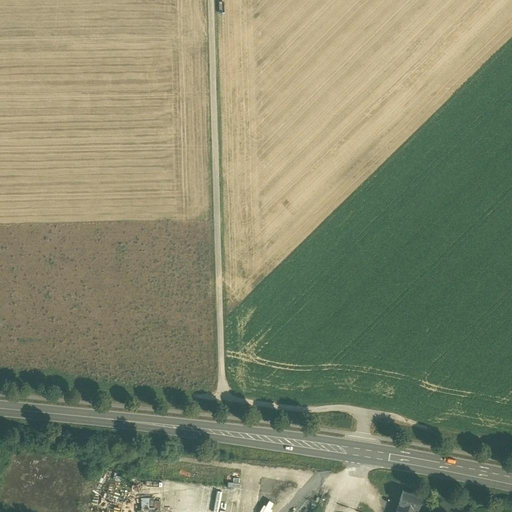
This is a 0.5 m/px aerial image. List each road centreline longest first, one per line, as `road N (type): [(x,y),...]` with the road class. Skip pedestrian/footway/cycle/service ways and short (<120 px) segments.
road 1 (track): [(210,0),(221,399),(365,413),(358,454)]
road 2 (secondary): [(511,485),(211,431),(0,408)]
road 3 (track): [(221,399),(0,381)]
road 4 (track): [(365,413),(511,448)]
